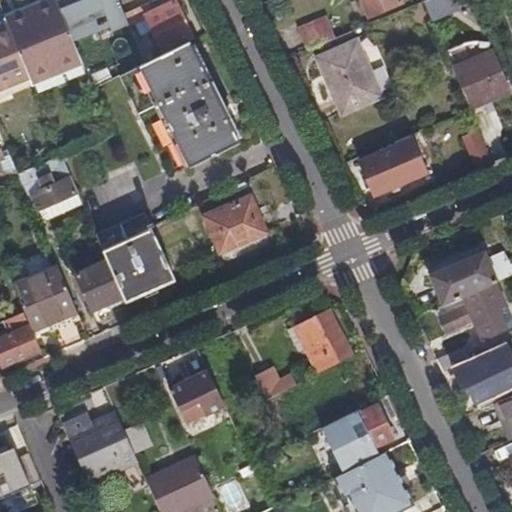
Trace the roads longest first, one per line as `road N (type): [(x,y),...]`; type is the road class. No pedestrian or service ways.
road 1 (residential): [(351,253),(0,405)]
road 2 (residential): [(478,511),(351,253)]
road 3 (residential): [(351,253),(225,0)]
road 4 (residential): [(511,185),(351,253)]
